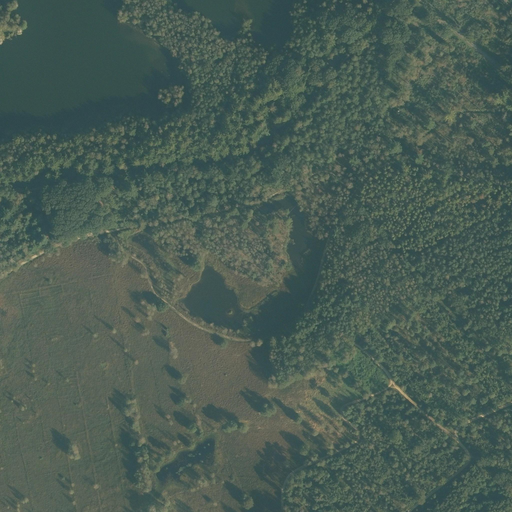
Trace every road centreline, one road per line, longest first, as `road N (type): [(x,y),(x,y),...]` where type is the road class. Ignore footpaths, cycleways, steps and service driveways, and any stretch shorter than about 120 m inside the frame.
road 1 (track): [(0,195),(248,159),(288,130),(370,28)]
road 2 (track): [(114,230),(254,203),(314,172),(331,173),(352,191)]
road 3 (track): [(282,511),(289,474),(359,436),(342,406),(393,384)]
road 4 (track): [(352,191),(370,172),(398,161),(511,186)]
road 5 (track): [(370,28),(447,24),(511,79)]
road 6 (track): [(352,191),(434,289)]
road 7 (track): [(114,230),(47,249),(0,276)]
road 8 (track): [(305,305),(352,191)]
